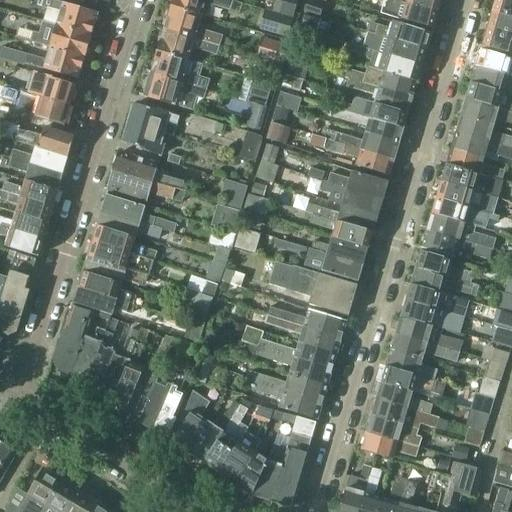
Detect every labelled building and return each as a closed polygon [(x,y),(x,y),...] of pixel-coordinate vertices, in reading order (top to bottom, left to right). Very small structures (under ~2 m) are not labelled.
[(51,0),(43,0),(42,7),(61,13),(57,26),(63,28),(91,35),(97,13),(51,0)] [(170,0),(170,2),(172,5),(171,7),(202,16),(206,17),(209,7),(229,13),(233,1),(229,0),(170,0)] [(276,0),(273,12),(272,13),(298,21),(300,15),(294,13),(298,0),(276,0)] [(320,0),(307,0),(303,13),(320,18),(326,2),(320,0)] [(393,0),(384,0),(381,13),(402,20),(433,29),(438,12),(393,0)] [(393,0),(438,12),(441,0),(393,0)] [(511,1),(507,0),(496,0),(492,13),(511,19),(511,1)] [(168,19),(165,29),(220,45),(222,36),(198,29),(202,16),(171,7),(171,10),(168,11),(166,17),(168,19)] [(288,36),(292,38),(293,38),(295,29),(296,26),(298,21),(272,13),(273,12),(265,10),(259,30),(288,38),(288,36)] [(511,19),(492,13),(487,30),(511,37),(511,19)] [(304,15),(301,28),(315,32),(319,20),(304,15)] [(34,33),(31,43),(51,49),(63,52),(84,58),(85,58),(92,35),(91,35),(63,28),(57,26),(43,22),(39,34),(34,33)] [(370,23),(367,33),(369,33),(426,49),(430,33),(394,22),(391,30),(390,29),(370,23)] [(159,41),(157,47),(159,50),(158,51),(189,61),(193,48),(217,56),(220,45),(165,29),(162,40),(159,41)] [(291,45),(299,47),(299,46),(303,47),(307,32),(295,29),(293,38),(292,38),(289,46),(290,47),(291,45)] [(511,37),(487,30),(482,47),(511,55),(511,37)] [(366,42),(364,49),(421,65),(426,49),(369,33),(366,42)] [(285,59),(286,59),(290,47),(289,46),(262,38),(256,57),(263,59),(263,58),(284,64),(285,59)] [(351,44),(349,51),(371,59),(368,68),(383,72),(416,81),(421,65),(364,49),(351,44)] [(290,61),(294,62),(294,61),(299,47),(291,45),(290,47),(286,59),(290,61)] [(0,54),(0,59),(9,62),(24,66),(25,64),(78,80),(84,58),(63,52),(51,49),(47,61),(27,55),(2,47),(0,54)] [(480,52),(476,67),(511,77),(511,66),(511,61),(511,59),(481,50),(480,52)] [(154,64),(151,74),(203,90),(206,91),(209,81),(198,77),(202,65),(189,61),(158,51),(157,54),(154,56),(152,61),(154,64)] [(260,66),(268,69),(280,73),(283,65),(284,64),(263,58),(263,59),(260,66)] [(9,62),(0,59),(0,69),(6,71),(9,62)] [(294,62),(290,61),(286,74),(304,80),(309,66),(294,61),(294,62)] [(511,77),(476,67),(471,84),(503,94),(505,88),(505,87),(511,88),(511,77)] [(345,78),(344,78),(348,79),(349,78),(412,97),(416,81),(383,72),(368,68),(366,75),(365,75),(347,70),(345,78)] [(28,92),(28,93),(70,106),(76,86),(34,73),(28,92)] [(145,86),(143,91),(145,94),(144,97),(175,106),(192,111),(196,97),(204,99),(206,91),(203,90),(151,74),(148,84),(145,86)] [(285,76),(282,87),(300,92),(303,81),(285,76)] [(348,79),(346,87),(376,96),(374,103),(407,113),(412,97),(349,78),(348,79)] [(273,84),(253,79),(249,96),(267,102),(273,84)] [(471,84),(466,100),(511,113),(511,96),(503,94),(471,84)] [(5,86),(1,100),(18,105),(19,103),(38,109),(35,117),(64,125),(70,106),(28,93),(28,92),(5,86)] [(290,110),(294,97),(281,93),(277,106),(290,110)] [(344,104),(342,112),(402,129),(407,113),(374,103),(355,98),(352,106),(344,104)] [(511,113),(466,100),(461,116),(494,126),(495,121),(495,120),(511,125),(511,124),(511,113)] [(135,104),(129,123),(160,133),(173,137),(180,116),(154,108),(153,110),(135,104)] [(266,108),(254,104),(247,128),(260,131),(266,108)] [(276,107),(272,122),(285,126),(289,111),(276,107)] [(333,109),(331,117),(360,125),(367,127),(364,135),(398,144),(402,129),(342,112),(333,109)] [(232,127),(188,114),(186,122),(202,127),(201,131),(229,139),(232,127)] [(461,116),(456,134),(511,151),(511,137),(492,132),(494,126),(461,116)] [(129,123),(123,143),(142,148),(141,150),(161,156),(164,146),(156,143),(160,133),(129,123)] [(272,125),(268,140),(284,145),(289,130),(272,125)] [(19,131),(15,142),(35,148),(63,157),(68,158),(75,137),(44,128),(41,137),(19,131)] [(321,128),(318,137),(394,159),(398,144),(364,135),(362,142),(350,138),(350,137),(336,133),(337,132),(321,128)] [(511,151),(456,134),(451,150),(483,160),(485,154),(486,152),(502,157),(511,160),(511,151)] [(311,141),(310,143),(324,147),(325,145),(331,147),(330,150),(343,155),(343,154),(346,155),(358,158),(355,166),(389,175),(394,159),(318,137),(313,135),(311,141)] [(275,165),(279,148),(266,144),(261,161),(275,165)] [(13,150),(10,158),(12,159),(20,162),(63,175),(68,158),(63,157),(35,148),(32,156),(13,150)] [(451,150),(446,166),(502,183),(505,171),(482,165),(483,160),(451,150)] [(116,165),(114,172),(185,194),(188,183),(155,173),(155,172),(157,164),(120,153),(119,156),(117,158),(116,162),(116,165)] [(182,158),(170,154),(167,162),(179,166),(182,158)] [(12,159),(9,168),(27,173),(27,174),(25,182),(58,192),(63,175),(20,162),(12,159)] [(273,183),(275,176),(270,174),(273,165),(261,161),(256,177),(273,183)] [(446,166),(442,182),(474,192),(474,191),(497,198),(502,183),(446,166)] [(330,173),(328,183),(383,199),(388,182),(353,171),(350,179),(330,173)] [(109,188),(108,191),(146,202),(149,193),(182,203),(185,194),(114,172),(112,179),(110,181),(108,185),(109,188)] [(323,181),(320,191),(325,192),(331,194),(328,201),(342,205),(378,216),(383,199),(328,183),(323,181)] [(2,191),(1,192),(53,208),(58,192),(25,182),(23,188),(14,186),(15,185),(13,185),(5,182),(2,191)] [(442,182),(437,198),(492,215),(495,204),(472,197),(474,192),(442,182)] [(242,208),(246,194),(249,187),(236,183),(228,207),(241,211),(242,208)] [(255,184),(251,195),(260,197),(263,198),(266,188),(255,184)] [(0,191),(0,200),(17,206),(17,207),(15,214),(48,224),(53,208),(1,192),(0,191)] [(246,194),(242,208),(252,212),(257,198),(246,194)] [(107,196),(102,211),(162,230),(174,234),(177,225),(151,217),(143,215),(145,207),(107,196)] [(437,198),(432,215),(476,228),(485,230),(489,220),(497,222),(499,217),(492,215),(437,198)] [(308,204),(305,212),(313,215),(373,232),(378,216),(342,205),(340,213),(308,204)] [(244,211),(242,210),(238,224),(252,228),(256,214),(244,211)] [(102,211),(97,227),(136,239),(138,233),(159,239),(162,230),(102,211)] [(305,212),(301,229),(333,238),(368,249),(373,232),(313,215),(305,212)] [(0,226),(43,240),(48,224),(15,214),(13,222),(0,217),(0,226)] [(432,215),(427,231),(492,250),(501,253),(505,242),(474,233),(476,228),(432,215)] [(0,235),(8,238),(5,247),(38,257),(43,240),(0,226),(0,235)] [(92,243),(132,255),(154,262),(157,252),(134,245),(136,239),(97,227),(92,243)] [(240,229),(234,248),(255,254),(261,235),(240,229)] [(301,229),(296,245),(311,249),(363,265),(368,249),(333,238),(301,229)] [(427,231),(422,248),(454,257),(455,256),(466,260),(468,254),(472,255),(489,260),(491,252),(492,250),(427,231)] [(223,239),(220,247),(232,250),(236,235),(224,232),(223,239)] [(92,243),(88,258),(143,275),(149,277),(150,277),(154,262),(132,255),(92,243)] [(307,248),(295,245),(293,253),(304,257),(307,248)] [(213,263),(226,266),(230,251),(218,247),(213,263)] [(311,249),(309,259),(325,264),(323,271),(358,282),(363,265),(311,249)] [(421,252),(416,269),(470,285),(470,284),(473,274),(467,273),(450,268),(452,261),(421,252)] [(14,260),(0,308),(0,328),(9,335),(15,332),(37,259),(16,253),(14,259),(14,260)] [(0,276),(0,308),(14,260),(14,259),(8,258),(5,266),(6,266),(3,278),(0,276)] [(88,258),(83,272),(122,284),(124,281),(140,286),(143,275),(88,258)] [(221,281),(225,269),(226,266),(213,263),(211,262),(206,279),(220,284),(221,281)] [(269,285),(312,298),(310,305),(348,316),(357,286),(275,262),(269,285)] [(225,269),(221,281),(228,283),(228,285),(240,289),(244,274),(232,271),(225,269)] [(416,269),(411,285),(442,294),(443,293),(444,288),(445,287),(476,297),(479,287),(470,284),(470,285),(416,269)] [(83,272),(78,288),(133,305),(133,304),(136,296),(120,291),(122,284),(83,272)] [(206,281),(202,292),(214,296),(218,285),(206,281)] [(411,285),(406,302),(464,319),(469,301),(443,293),(442,294),(411,285)] [(74,304),(73,305),(95,311),(97,311),(105,314),(112,316),(114,309),(127,313),(131,314),(134,305),(133,304),(133,305),(78,288),(74,304)] [(214,296),(202,292),(202,294),(195,292),(189,306),(195,308),(209,312),(214,296)] [(511,297),(505,295),(505,293),(500,292),(495,309),(498,310),(511,314),(511,297)] [(406,302),(401,319),(442,331),(443,330),(459,335),(464,319),(406,302)] [(73,305),(56,361),(57,367),(71,376),(86,339),(85,338),(94,315),(95,311),(73,305)] [(214,315),(223,318),(226,309),(217,306),(214,315)] [(195,308),(191,323),(204,327),(209,312),(195,308)] [(270,309),(267,316),(342,339),(347,322),(309,311),(306,320),(296,317),(270,309)] [(511,331),(511,314),(498,310),(493,326),(495,327),(511,331)] [(95,311),(94,315),(103,319),(105,314),(97,311),(95,311)] [(267,316),(265,325),(291,333),(301,336),(299,344),(337,355),(342,339),(267,316)] [(112,319),(107,331),(114,334),(119,322),(112,319)] [(401,319),(396,336),(459,354),(462,343),(441,337),(442,331),(401,319)] [(204,327),(191,323),(188,333),(201,336),(204,327)] [(511,331),(497,327),(492,343),(511,349),(511,331)] [(71,376),(85,385),(107,331),(97,328),(93,342),(86,339),(71,376)] [(134,351),(113,404),(117,407),(118,410),(123,413),(126,412),(127,413),(143,375),(142,375),(145,368),(137,365),(145,345),(150,332),(140,329),(139,332),(140,332),(138,338),(137,343),(134,351)] [(131,329),(127,339),(137,343),(138,338),(140,332),(139,332),(131,329)] [(107,331),(85,385),(90,388),(91,392),(95,394),(98,394),(99,395),(115,357),(117,351),(109,348),(114,334),(107,331)] [(209,346),(214,347),(217,335),(207,332),(204,342),(209,346)] [(143,375),(127,413),(140,422),(158,380),(163,365),(169,349),(170,346),(172,339),(165,336),(156,361),(155,361),(149,377),(143,375)] [(396,336),(392,351),(423,360),(425,354),(456,364),(459,354),(396,336)] [(115,357),(99,395),(113,404),(134,351),(137,343),(127,339),(124,347),(119,359),(115,357)] [(181,342),(175,339),(171,351),(178,353),(181,342)] [(260,341),(257,349),(332,371),(337,355),(299,344),(296,352),(286,349),(260,341)] [(202,348),(187,342),(184,352),(195,355),(196,353),(200,355),(202,348)] [(257,349),(255,357),(281,365),(291,368),(289,376),(327,388),(332,371),(257,349)] [(491,362),(497,364),(506,366),(510,354),(495,349),(491,362)] [(392,351),(387,367),(435,381),(438,372),(421,367),(423,360),(392,351)] [(387,367),(382,384),(413,393),(415,387),(432,392),(439,394),(443,384),(435,381),(387,367)] [(158,380),(140,422),(153,430),(178,374),(179,371),(170,368),(164,383),(158,380)] [(250,373),(248,381),(322,403),(327,388),(289,376),(287,384),(276,381),(250,373)] [(178,374),(153,430),(158,434),(159,437),(163,439),(166,438),(167,439),(187,392),(182,390),(180,390),(186,378),(178,374)] [(479,395),(495,399),(500,383),(484,378),(479,395)] [(248,381),(245,390),(271,398),(282,401),(279,409),(317,420),(322,403),(248,381)] [(382,384),(377,400),(430,416),(433,405),(411,399),(413,393),(382,384)] [(184,425),(173,445),(186,454),(208,423),(201,418),(210,403),(194,391),(193,390),(179,423),(184,425)] [(490,416),(495,399),(479,395),(471,393),(466,409),(470,410),(490,416)] [(377,400),(372,417),(418,431),(420,424),(446,432),(449,422),(439,419),(439,418),(436,417),(430,416),(377,400)] [(208,423),(186,454),(202,464),(242,406),(234,401),(216,428),(208,423)] [(242,406),(202,464),(218,475),(240,443),(239,443),(248,429),(240,424),(249,410),(242,406)] [(259,408),(255,416),(269,421),(272,412),(259,408)] [(469,428),(485,432),(490,416),(470,410),(465,426),(469,428)] [(283,421),(285,414),(273,411),(271,419),(282,422),(283,421)] [(297,418),(285,414),(283,421),(295,425),(297,418)] [(372,417),(367,433),(419,449),(422,438),(417,436),(418,431),(372,417)] [(317,424),(297,418),(288,449),(272,503),(287,508),(292,504),(317,424)] [(485,432),(469,428),(464,443),(480,448),(481,444),(485,432)] [(240,443),(218,475),(234,485),(262,443),(246,433),(239,443),(240,443)] [(367,433),(362,450),(393,460),(395,453),(395,452),(416,458),(419,449),(367,433)] [(262,443),(234,485),(252,497),(268,461),(262,457),(269,447),(265,445),(268,442),(264,439),(263,440),(262,443)] [(0,442),(0,482),(18,453),(0,442)] [(268,461),(252,497),(253,497),(272,503),(288,449),(281,446),(274,444),(272,451),(268,460),(268,461)] [(466,461),(469,450),(454,445),(451,457),(466,461)] [(511,454),(503,451),(499,465),(511,469),(511,454)] [(447,472),(449,463),(440,461),(437,469),(447,472)] [(441,498),(436,511),(456,511),(457,508),(459,508),(462,494),(477,499),(478,499),(486,472),(486,471),(453,462),(450,476),(447,476),(436,473),(434,472),(428,491),(441,495),(441,498)] [(494,482),(494,483),(511,488),(511,469),(499,465),(494,482)] [(364,466),(361,477),(368,479),(368,477),(369,478),(372,468),(364,466)] [(368,479),(357,511),(377,511),(381,499),(374,497),(379,480),(382,471),(372,468),(369,478),(368,477),(368,479)] [(29,495),(18,511),(44,511),(48,506),(63,481),(62,481),(63,480),(45,469),(29,495)] [(351,474),(339,511),(357,511),(368,479),(361,477),(351,474)] [(403,487),(395,511),(416,511),(417,510),(410,508),(417,484),(405,480),(403,487)] [(69,511),(81,492),(63,481),(48,506),(44,511),(69,511)] [(381,499),(377,511),(395,511),(403,487),(394,484),(389,502),(388,501),(381,499)] [(501,488),(498,495),(507,497),(509,492),(509,491),(501,488)] [(81,492),(69,511),(90,511),(97,502),(81,492)] [(504,506),(502,511),(507,511),(511,499),(511,492),(509,492),(507,497),(504,506)] [(417,510),(416,511),(436,511),(441,498),(429,495),(424,511),(417,510)] [(113,511),(97,502),(90,511),(113,511)] [(502,511),(504,506),(496,503),(493,511),(502,511)]
